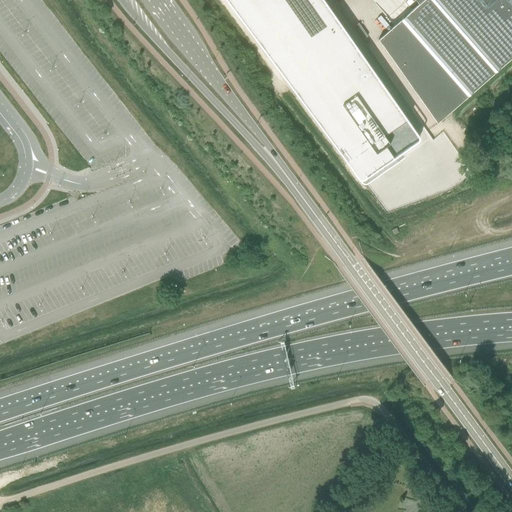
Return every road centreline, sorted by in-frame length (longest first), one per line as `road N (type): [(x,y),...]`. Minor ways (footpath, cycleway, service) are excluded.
road 1 (motorway): [(511,269),(237,340),(0,415)]
road 2 (motorway): [(0,445),(242,371),(339,349),(511,328)]
road 3 (secondary): [(511,480),(270,156)]
road 4 (unclassified): [(464,511),(376,405),(362,400),(129,462)]
road 5 (secondary): [(124,0),(270,156)]
road 6 (secondary): [(270,156),(155,0)]
road 7 (track): [(129,462),(0,506)]
road 8 (track): [(511,192),(404,250)]
